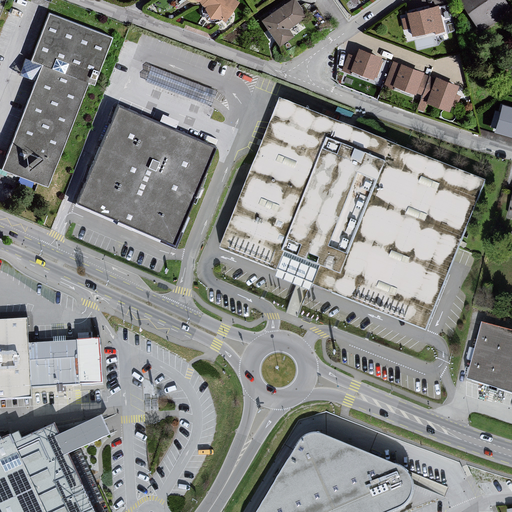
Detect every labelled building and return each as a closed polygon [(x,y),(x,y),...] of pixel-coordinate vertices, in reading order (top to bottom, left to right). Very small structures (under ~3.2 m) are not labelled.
[(193,0),(204,7),(205,9),(212,20),(221,21),(224,20),(227,25),(241,3),(235,0),(193,0)] [(296,0),(290,0),(262,19),(280,46),(296,36),(290,27),(307,16),(296,0)] [(459,0),(480,33),(502,19),(499,15),(507,5),(503,0),(459,0)] [(437,8),(409,14),(414,36),(433,32),(435,35),(443,33),(437,8)] [(113,37),(49,13),(32,60),(43,64),(2,168),(19,175),(33,181),(49,187),(89,82),(95,85),(113,37)] [(355,58),(349,55),(344,70),(375,82),(384,58),(359,49),(355,58)] [(429,76),(393,63),(385,87),(395,91),(396,87),(422,97),(429,76)] [(460,88),(429,76),(422,97),(417,109),(424,112),(428,103),(450,112),(460,88)] [(511,101),(500,99),(493,126),(511,131),(511,101)] [(488,183),(280,101),(222,253),(305,286),(427,334),(454,267),(488,183)] [(215,149),(120,108),(76,207),(174,248),(215,149)] [(28,322),(0,322),(0,404),(34,403),(34,391),(103,388),(102,350),(101,344),(29,346),(28,322)] [(511,335),(483,328),(468,384),(511,395),(511,335)] [(0,511),(93,511),(69,459),(82,453),(113,438),(105,420),(61,439),(56,429),(22,444),(20,435),(0,444),(0,511)] [(412,479),(407,468),(371,451),(344,442),(323,432),(314,431),(308,433),(300,439),(299,443),(256,511),(391,511),(406,506),(414,490),(412,479)] [(69,459),(93,511),(108,511),(93,478),(82,453),(69,459)]
